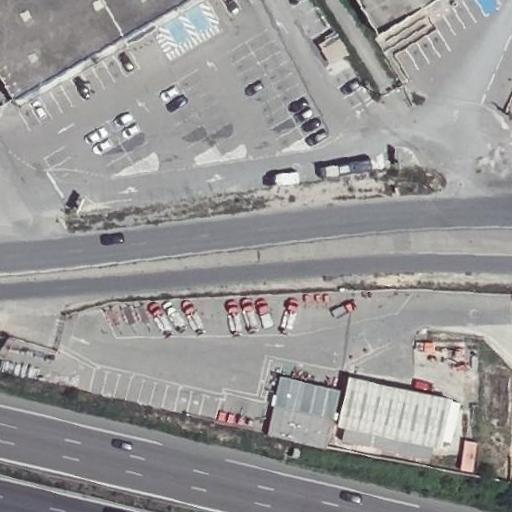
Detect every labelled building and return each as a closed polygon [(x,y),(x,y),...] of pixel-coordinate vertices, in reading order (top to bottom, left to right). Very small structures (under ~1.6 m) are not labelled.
[(0,0),(0,96),(3,104),(133,31),(168,11),(186,0),(0,0)] [(353,0),(388,55),(431,29),(460,12),(472,4),(469,0),(353,0)] [(168,11),(133,31),(138,40),(173,21),(168,11)] [(460,12),(431,29),(434,35),(464,17),(460,12)] [(335,42),(317,52),(328,71),(346,60),(335,42)] [(281,376),(267,434),(327,446),(338,389),(281,376)] [(408,390),(348,377),(338,426),(344,427),(342,439),(428,457),(430,446),(440,448),(451,401),(408,390)]
